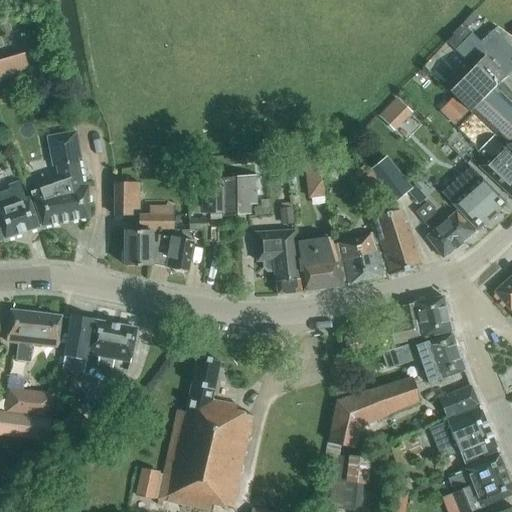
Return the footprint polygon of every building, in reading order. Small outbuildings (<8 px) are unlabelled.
[(511,39),(495,28),(480,43),(471,34),(462,24),(451,34),(453,35),(446,42),(472,69),(485,57),(511,84),(511,39)] [(0,80),(30,72),(24,54),(0,60),(0,80)] [(511,105),(506,100),(511,94),(511,84),(485,57),(472,69),(450,91),(511,151),(511,105)] [(396,98),(378,116),(394,131),(411,113),(396,98)] [(453,98),(439,112),(453,126),(467,112),(453,98)] [(511,198),(511,153),(502,143),(472,114),(457,129),(479,150),(487,158),(478,166),(511,198)] [(82,186),(77,159),(81,159),(76,132),(46,137),(51,167),(56,166),(59,183),(30,193),(41,226),(88,218),(87,186),(82,186)] [(308,198),(320,197),(313,150),(302,151),(308,198)] [(386,157),(370,170),(371,171),(380,183),(395,202),(411,188),(386,157)] [(358,180),(368,173),(363,166),(353,173),(358,180)] [(476,231),(506,204),(470,167),(441,193),(476,231)] [(335,171),(320,173),(322,182),(337,179),(335,171)] [(371,171),(359,181),(368,192),(370,190),(380,183),(371,171)] [(222,181),(223,212),(223,216),(249,213),(249,204),(256,204),(255,177),(222,180),(222,181)] [(206,212),(223,212),(222,181),(205,182),(206,212)] [(138,210),(137,183),(114,184),(114,216),(132,216),(132,210),(138,210)] [(38,228),(28,198),(25,199),(21,186),(0,193),(0,225),(5,239),(38,228)] [(425,198),(415,186),(407,193),(418,205),(425,198)] [(443,222),(426,202),(414,212),(426,226),(432,222),(437,227),(425,237),(442,259),(474,233),(455,212),(443,222)] [(287,208),(287,203),(280,204),(281,210),(280,210),(281,226),(292,225),(291,208),(287,208)] [(397,210),(371,218),(380,248),(383,256),(389,275),(421,266),(407,225),(404,226),(399,210),(397,210)] [(139,230),(155,230),(155,226),(164,226),(164,216),(139,216),(139,230)] [(188,219),(189,230),(206,229),(206,218),(188,219)] [(139,232),(124,232),(124,251),(121,251),(121,262),(124,262),(124,266),(151,266),(151,265),(151,241),(151,233),(154,233),(155,230),(139,230),(139,232)] [(301,292),(294,244),(294,235),(293,230),(254,232),(256,262),(263,262),(264,269),(267,271),(273,271),(273,273),(276,295),(301,292)] [(371,234),(340,243),(348,285),(383,277),(378,258),(383,256),(380,248),(375,250),(371,234)] [(183,237),(183,241),(167,236),(157,235),(155,242),(151,241),(151,265),(164,268),(170,269),(173,270),(175,273),(180,274),(183,272),(187,273),(193,238),(183,237)] [(294,244),(301,292),(305,292),(306,293),(313,292),(314,290),(342,286),(339,262),(329,239),(294,244)] [(511,275),(493,292),(509,311),(511,308),(511,275)] [(393,344),(451,332),(443,297),(401,306),(405,322),(388,325),(393,344)] [(57,348),(61,317),(10,311),(6,342),(17,344),(15,361),(11,360),(9,373),(28,376),(29,362),(30,362),(32,345),(57,348)] [(130,363),(136,329),(93,321),(70,316),(63,357),(85,361),(86,354),(98,357),(113,360),(130,363)] [(464,371),(451,333),(415,346),(414,343),(392,350),(380,353),(386,370),(419,359),(427,384),(464,371)] [(97,365),(112,368),(113,360),(98,357),(97,365)] [(235,412),(237,406),(211,400),(219,362),(196,357),(185,411),(177,410),(157,500),(211,511),(212,505),(232,510),(251,416),(235,412)] [(335,394),(346,391),(340,364),(328,367),(335,394)] [(335,402),(327,443),(328,443),(340,445),(355,449),(360,428),(418,402),(411,379),(335,402)] [(447,419),(478,406),(470,386),(439,399),(447,419)] [(4,415),(50,420),(53,394),(7,389),(4,413),(4,415)] [(455,443),(488,429),(479,408),(446,422),(455,443)] [(83,459),(95,445),(86,438),(95,428),(74,409),(53,434),(83,459)] [(4,415),(4,413),(0,412),(0,435),(48,441),(50,420),(4,415)] [(488,429),(455,443),(438,450),(441,459),(454,453),(452,449),(457,447),(464,464),(497,451),(488,429)] [(328,443),(324,462),(328,463),(333,464),(328,508),(367,511),(380,511),(386,460),(338,455),(340,445),(328,443)] [(490,504),(511,494),(511,486),(499,454),(474,464),(474,466),(454,474),(461,489),(452,493),(459,511),(470,511),(479,508),(478,507),(489,503),(490,504)] [(153,499),(158,473),(141,469),(136,495),(153,499)] [(397,483),(400,494),(412,490),(408,479),(397,483)]
